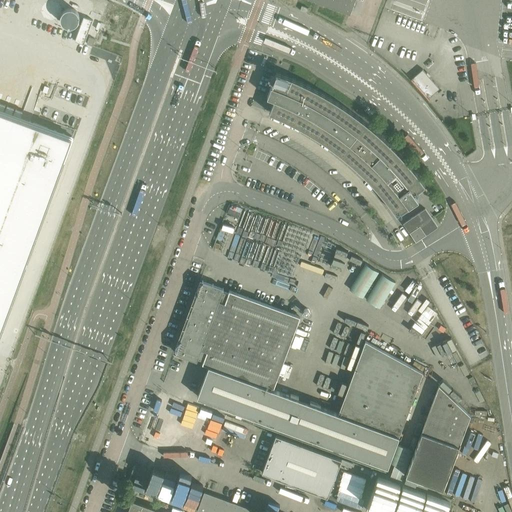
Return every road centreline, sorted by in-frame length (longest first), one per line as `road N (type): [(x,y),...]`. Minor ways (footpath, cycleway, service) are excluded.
road 1 (unclassified): [(472,219),(393,261),(323,224),(220,191),(207,205),(118,440)]
road 2 (secondary): [(170,50),(6,511)]
road 3 (secondary): [(35,511),(197,65)]
road 4 (tertiary): [(204,48),(247,35),(354,83),(412,134),(472,219)]
road 5 (tertiary): [(472,219),(463,178),(401,95),(334,46),(267,14)]
road 6 (tertiary): [(511,422),(472,219)]
